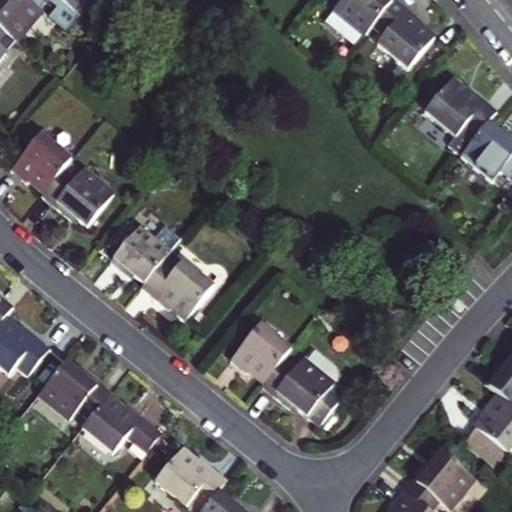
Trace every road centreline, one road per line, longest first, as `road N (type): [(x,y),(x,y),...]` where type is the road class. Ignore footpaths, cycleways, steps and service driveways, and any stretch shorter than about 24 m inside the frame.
road 1 (residential): [(0,234),(322,500)]
road 2 (residential): [(322,500),(511,284)]
